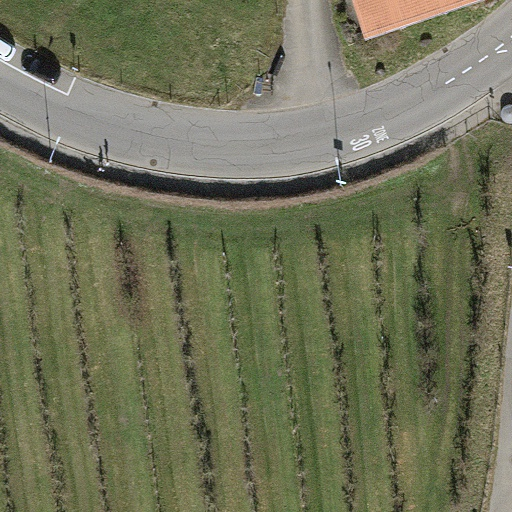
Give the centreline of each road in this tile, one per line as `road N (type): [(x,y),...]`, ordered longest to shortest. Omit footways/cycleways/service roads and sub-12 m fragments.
road 1 (residential): [(511,39),(419,101),(324,135),(235,145),(108,129),(0,89)]
road 2 (unknown): [(324,135),(309,0)]
